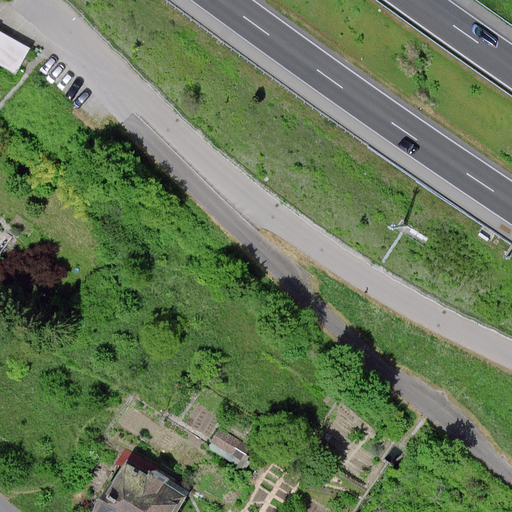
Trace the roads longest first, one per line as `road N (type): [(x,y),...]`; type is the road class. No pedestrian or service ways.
road 1 (residential): [(511,475),(328,318),(129,117),(88,43)]
road 2 (residential): [(88,43),(270,210),(401,298),(511,354)]
road 3 (motorway): [(223,0),(511,201)]
